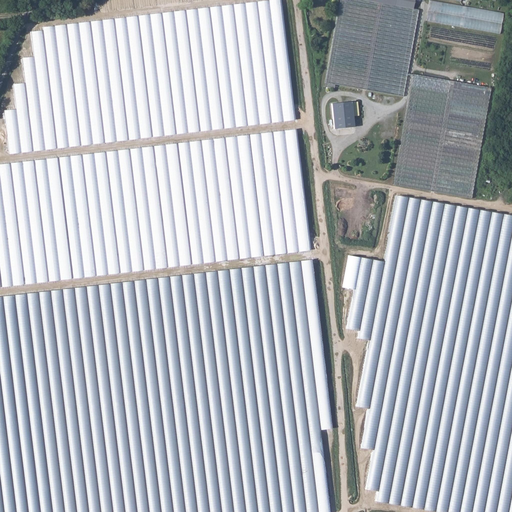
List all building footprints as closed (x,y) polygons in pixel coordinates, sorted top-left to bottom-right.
[(4,111),(10,155),(295,120),(280,0),(42,29),(42,32),(31,33),(33,58),(22,59),(24,84),(13,85),(16,110),(4,111)] [(333,87),(402,98),(416,9),(412,9),(390,4),(375,2),(366,0),(338,0),(323,88),(333,90),(333,87)] [(414,0),(390,0),(390,4),(412,9),(413,2),(414,2),(414,0)] [(500,12),(426,1),(423,22),(497,33),(500,12)] [(489,90),(410,76),(393,187),(471,201),(489,90)] [(351,103),(331,104),(333,130),(354,128),(352,117),(358,116),(357,103),(351,103)] [(0,288),(37,284),(131,272),(310,250),(304,198),(296,130),(81,156),(0,165),(0,288)] [(511,511),(511,216),(396,197),(384,263),(348,256),(342,288),(354,290),(347,330),(359,332),(357,339),(369,341),(357,407),(369,409),(361,448),(373,450),(366,489),(378,491),(376,501),(440,511),(511,511)] [(311,259),(0,297),(0,511),(329,511),(320,430),(332,428),(311,259)]
